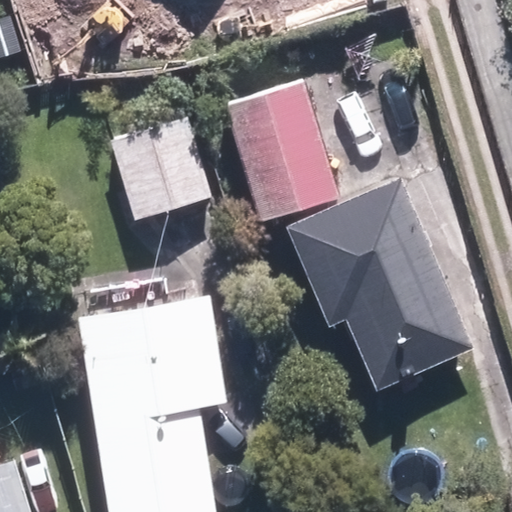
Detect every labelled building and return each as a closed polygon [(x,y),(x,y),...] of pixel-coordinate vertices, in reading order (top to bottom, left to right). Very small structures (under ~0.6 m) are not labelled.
[(45,57),(90,47),(79,0),(77,0),(36,8),(45,57)] [(204,0),(215,36),(259,23),(261,32),(365,2),(364,0),(204,0)] [(337,195),(305,85),(303,80),(225,103),(258,219),(337,195)] [(135,217),(206,196),(211,196),(187,115),(113,136),(135,217)] [(286,218),(329,318),(345,310),(376,385),(471,344),(470,339),(398,171),(286,218)] [(208,286),(79,306),(110,511),(216,511),(199,398),(225,394),(208,286)] [(0,511),(29,511),(14,457),(0,461),(0,511)]
